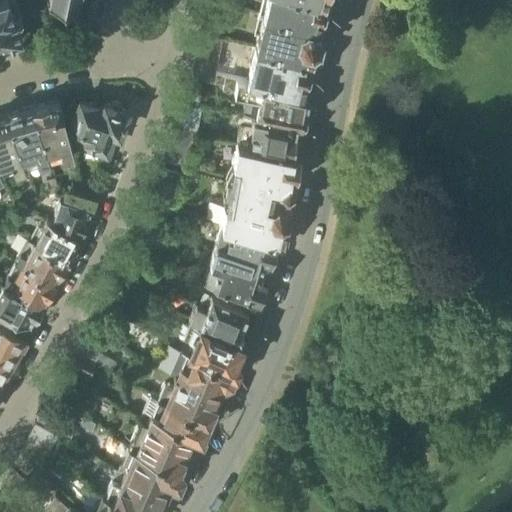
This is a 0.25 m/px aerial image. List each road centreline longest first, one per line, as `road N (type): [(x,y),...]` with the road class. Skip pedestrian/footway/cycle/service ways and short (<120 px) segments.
road 1 (residential): [(363,0),(296,294),(243,426),(191,511)]
road 2 (residential): [(0,435),(106,239),(166,69)]
road 3 (residential): [(0,83),(120,57)]
